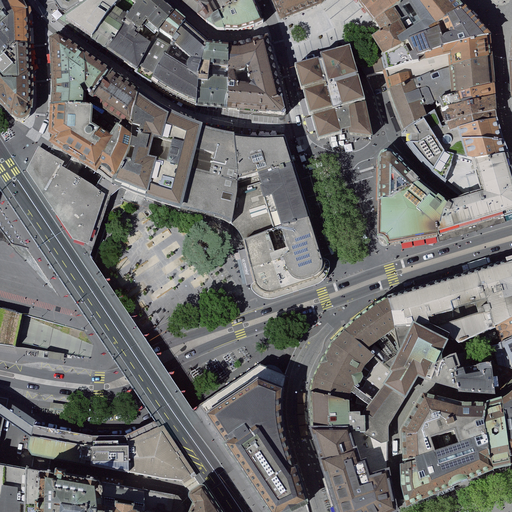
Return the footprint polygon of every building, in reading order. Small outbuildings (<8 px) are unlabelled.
[(28,9),(22,0),(3,0),(0,3),(0,31),(15,49),(31,46),(31,39),(30,17),(33,13),(31,9),(28,9)] [(91,41),(109,12),(90,0),(89,0),(60,21),(91,41)] [(90,0),(109,12),(120,0),(90,0)] [(176,12),(163,0),(132,0),(137,3),(125,21),(141,32),(148,21),(161,31),(176,12)] [(183,0),(208,21),(220,14),(211,0),(183,0)] [(258,3),(256,0),(243,0),(224,12),(220,14),(208,21),(220,31),(231,31),(241,31),(267,23),(258,3)] [(216,0),(224,12),(243,0),(216,0)] [(275,0),(285,22),(328,6),(331,0),(275,0)] [(361,0),(376,19),(377,21),(384,30),(374,36),(383,53),(386,57),(409,46),(415,43),(437,34),(437,29),(451,21),(469,9),(462,0),(361,0)] [(469,9),(451,21),(458,36),(451,39),(448,29),(437,34),(415,43),(420,55),(414,57),(418,64),(432,56),(494,36),(469,9)] [(91,41),(107,51),(125,21),(109,12),(91,41)] [(187,21),(176,12),(161,31),(174,41),(187,21)] [(137,72),(152,45),(138,36),(141,32),(125,21),(107,51),(137,72)] [(199,32),(187,21),(174,41),(193,60),(190,63),(190,66),(190,69),(167,56),(153,82),(177,94),(200,106),(203,76),(212,43),(199,32)] [(0,63),(15,49),(0,31),(0,63)] [(92,101),(112,73),(57,35),(53,38),(82,88),(84,87),(92,101)] [(280,70),(272,36),(243,44),(234,44),(233,69),(232,111),(287,118),(288,116),(291,114),(280,70)] [(495,43),(494,36),(432,56),(432,61),(454,57),(455,69),(490,60),(488,44),(495,43)] [(53,38),(49,40),(48,107),(82,110),(83,96),(80,89),(82,88),(53,38)] [(155,38),(152,45),(137,72),(153,82),(167,56),(172,47),(155,38)] [(233,69),(234,44),(212,43),(203,76),(216,77),(217,67),(233,69)] [(34,80),(31,46),(15,49),(0,63),(0,104),(11,117),(13,117),(17,120),(23,121),(28,118),(31,115),(34,111),(35,111),(34,80)] [(409,46),(386,57),(383,53),(358,62),(366,76),(384,72),(390,71),(418,64),(414,57),(409,46)] [(323,61),(296,68),(319,142),(344,134),(344,132),(351,131),(351,135),(376,139),(366,104),(369,104),(356,62),(352,49),(322,57),(323,61)] [(432,61),(432,56),(418,64),(390,71),(384,72),(391,93),(455,69),(454,57),(432,61)] [(493,88),(490,60),(455,69),(459,98),(493,88)] [(200,106),(232,111),(233,69),(217,67),(216,77),(203,76),(200,106)] [(443,103),(459,98),(455,69),(391,93),(406,135),(427,121),(432,117),(429,107),(443,103)] [(92,101),(123,123),(118,131),(132,140),(133,131),(133,121),(140,92),(112,73),(92,101)] [(497,86),(493,88),(459,98),(443,103),(446,112),(499,98),(497,86)] [(164,140),(170,112),(140,92),(133,121),(133,131),(140,133),(138,142),(132,140),(130,151),(135,152),(132,164),(125,162),(116,179),(116,180),(115,181),(114,185),(115,186),(128,192),(131,193),(153,203),(163,164),(153,161),(159,139),(164,140)] [(446,112),(451,127),(500,114),(502,113),(499,98),(446,112)] [(102,158),(111,142),(90,129),(91,110),(82,110),(48,107),(47,123),(47,137),(47,139),(48,142),(50,145),(78,167),(96,179),(98,176),(99,171),(102,158)] [(163,164),(153,203),(167,208),(186,214),(196,172),(201,151),(205,129),(188,121),(170,112),(164,140),(177,145),(172,166),(163,164)] [(457,158),(477,164),(511,154),(511,150),(502,121),(454,135),(451,127),(445,129),(437,114),(432,117),(427,121),(448,156),(457,158)] [(454,135),(502,121),(500,114),(451,127),(454,135)] [(422,163),(436,177),(448,156),(427,121),(406,135),(401,139),(410,139),(411,146),(408,147),(422,163)] [(196,172),(186,214),(217,220),(227,223),(235,229),(239,209),(241,191),(242,181),(242,173),(237,138),(220,133),(205,129),(201,151),(219,155),(214,176),(196,172)] [(130,151),(132,140),(118,131),(111,142),(102,158),(99,171),(98,176),(112,184),(114,181),(115,181),(116,180),(116,179),(125,162),(129,154),(130,151)] [(252,139),(237,138),(242,173),(242,181),(260,175),(261,178),(297,167),(294,158),(289,140),(264,140),(252,139)] [(65,164),(40,149),(30,164),(27,169),(77,241),(90,241),(105,196),(62,169),(65,164)] [(393,205),(406,197),(427,185),(411,170),(396,156),(390,153),(385,155),(381,160),(382,181),(382,205),(393,205)] [(511,154),(477,164),(457,158),(448,186),(470,199),(505,223),(511,220),(511,154)] [(457,158),(448,156),(436,177),(448,186),(457,158)] [(314,221),(297,167),(261,178),(263,184),(277,233),(314,221)] [(239,209),(235,229),(242,235),(246,244),(277,233),(263,184),(261,178),(260,175),(242,181),(241,191),(239,209)] [(406,197),(428,217),(439,229),(442,241),(446,222),(453,205),(427,185),(406,197)] [(390,246),(391,250),(442,241),(439,229),(428,217),(406,197),(393,205),(382,205),(381,242),(386,243),(390,246)] [(462,202),(453,205),(446,222),(442,241),(460,236),(474,232),(505,223),(470,199),(462,202)] [(314,221),(277,233),(246,244),(255,280),(252,281),(251,283),(250,285),(252,288),(254,291),(258,294),(263,296),(267,297),(272,297),(310,285),(320,282),(325,278),(329,271),(331,262),(330,259),(326,258),(314,221)] [(511,261),(478,272),(486,300),(488,305),(477,308),(479,313),(436,326),(450,333),(459,343),(496,326),(511,317),(511,261)] [(453,310),(486,300),(478,272),(445,282),(453,310)] [(394,326),(414,323),(430,323),(428,317),(453,310),(445,282),(390,301),(394,326)] [(368,354),(394,326),(390,301),(379,306),(369,312),(352,326),(346,332),(368,354)] [(0,347),(19,349),(23,330),(26,317),(0,309),(0,347)] [(511,317),(496,326),(501,342),(511,336),(511,317)] [(447,338),(450,333),(436,326),(430,323),(414,323),(389,370),(391,372),(383,383),(385,385),(405,397),(418,376),(424,379),(432,362),(435,364),(442,360),(442,354),(449,339),(447,338)] [(373,357),(368,354),(346,332),(341,337),(329,350),(319,368),(314,380),(310,392),(348,402),(352,391),(363,368),(373,357)] [(511,336),(501,342),(499,343),(505,366),(511,369),(511,336)] [(442,360),(435,364),(432,362),(424,379),(458,389),(454,370),(461,368),(456,353),(442,360)] [(511,377),(511,369),(505,366),(491,361),(477,364),(478,370),(465,373),(463,367),(461,368),(454,370),(458,389),(458,392),(495,394),(495,391),(503,388),(511,377)] [(310,511),(299,482),(288,449),(282,420),(280,405),(281,391),(282,385),(285,376),(273,374),(259,369),(233,386),(204,405),(225,441),(223,442),(225,446),(272,511),(310,511)] [(405,397),(385,385),(365,412),(364,418),(362,419),(360,412),(349,413),(350,426),(352,426),(353,429),(355,429),(356,431),(360,431),(360,433),(364,432),(364,434),(374,440),(382,444),(390,441),(389,426),(405,397)] [(311,426),(350,426),(349,413),(348,402),(310,392),(311,426)] [(437,502),(500,475),(491,442),(488,425),(491,407),(464,407),(424,398),(401,436),(404,466),(419,466),(420,468),(424,489),(431,486),(437,502)] [(511,434),(511,426),(506,404),(491,407),(488,425),(491,442),(500,475),(511,471),(511,434)] [(350,426),(311,426),(321,456),(318,457),(328,487),(335,511),(396,511),(399,511),(388,469),(370,475),(365,458),(361,460),(350,426)] [(135,478),(136,433),(102,435),(32,428),(29,449),(34,453),(99,471),(135,478)] [(154,433),(136,433),(135,478),(164,480),(183,482),(193,476),(162,432),(154,433)] [(184,511),(183,500),(0,466),(0,511),(184,511)] [(408,511),(415,511),(437,502),(431,486),(424,489),(420,468),(404,470),(405,491),(408,511)] [(193,498),(196,504),(193,511),(218,511),(204,490),(202,488),(200,487),(195,492),(193,493),(193,495),(193,498)]
